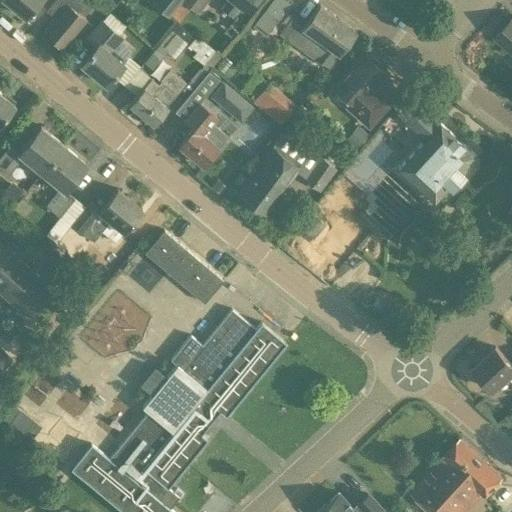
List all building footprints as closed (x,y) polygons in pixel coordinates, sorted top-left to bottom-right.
[(3,0),(24,17),(37,0),(3,0)] [(61,0),(66,4),(42,32),(61,48),(85,20),(76,12),(86,0),(85,0),(61,0)] [(173,16),(185,0),(153,0),(151,3),(168,17),(170,14),(173,16)] [(206,0),(185,0),(173,16),(179,21),(190,7),(197,12),(206,0)] [(225,0),(220,7),(233,16),(240,7),(245,0),(249,0),(256,5),(260,0),(225,0)] [(276,0),(270,0),(257,19),(271,29),(286,7),(276,0)] [(318,4),(306,19),(295,11),(279,33),(328,68),(338,55),(355,31),(318,4)] [(511,17),(494,37),(511,53),(511,17)] [(85,38),(95,47),(81,65),(105,85),(116,72),(127,80),(123,85),(125,86),(139,68),(125,57),(121,63),(110,53),(124,37),(101,18),(85,38)] [(220,54),(199,37),(198,39),(178,23),(172,30),(189,44),(188,45),(196,51),(192,56),(202,64),(193,75),(199,80),(209,68),(220,54)] [(154,49),(144,62),(150,66),(157,58),(159,60),(167,51),(170,54),(182,39),(175,32),(163,46),(159,43),(154,49)] [(372,88),(385,74),(379,69),(379,64),(373,58),(368,59),(362,54),(333,87),(350,102),(347,107),(368,126),(390,102),(379,92),(378,93),(372,88)] [(139,68),(125,86),(136,95),(129,104),(152,124),(166,107),(185,81),(169,69),(158,82),(139,68)] [(296,104),(269,81),(252,102),(280,124),(296,104)] [(218,147),(217,146),(224,139),(209,125),(217,116),(199,101),(208,91),(200,84),(175,112),(192,127),(177,145),(202,166),(218,147)] [(218,111),(243,132),(260,112),(235,91),(218,111)] [(0,93),(0,121),(14,105),(0,93)] [(438,122),(409,96),(394,113),(423,139),(397,167),(433,201),(475,155),(438,122)] [(357,125),(346,138),(357,148),(369,134),(357,125)] [(40,126),(18,153),(9,145),(0,156),(0,167),(8,174),(21,157),(40,173),(63,145),(40,126)] [(63,145),(40,173),(59,188),(45,205),(59,217),(75,198),(65,189),(86,164),(63,145)] [(299,168),(271,147),(237,194),(265,214),(299,168)] [(320,156),(303,179),(321,191),(337,168),(320,156)] [(116,189),(114,192),(104,184),(72,222),(69,220),(53,241),(57,244),(72,225),(93,241),(101,231),(114,241),(122,231),(123,232),(124,230),(141,209),(116,189)] [(307,241),(323,223),(311,212),(295,230),(307,241)] [(168,233),(164,230),(144,252),(203,302),(222,280),(213,272),(168,233)] [(327,240),(325,242),(318,236),(304,250),(313,259),(307,265),(322,277),(343,256),(327,240)] [(0,263),(14,246),(7,240),(3,245),(0,243),(0,263)] [(14,246),(0,263),(0,294),(7,300),(32,270),(17,258),(22,252),(14,246)] [(32,270),(7,300),(28,318),(58,283),(50,277),(45,282),(32,270)] [(90,443),(70,468),(73,471),(123,511),(173,511),(168,508),(178,497),(171,491),(166,487),(206,438),(200,434),(219,410),(225,415),(284,342),(281,340),(260,322),(254,328),(231,309),(201,345),(190,335),(170,359),(175,364),(141,407),(147,411),(108,458),(90,443)] [(511,364),(495,347),(472,368),(493,391),(509,375),(511,378),(511,364)] [(147,390),(160,372),(149,364),(136,383),(147,390)] [(9,423),(20,409),(11,402),(0,415),(9,423)] [(31,423),(18,414),(11,423),(23,433),(31,423)] [(436,468),(473,502),(481,493),(483,494),(500,476),(460,438),(443,457),(445,459),(436,468)] [(463,511),(473,502),(436,468),(412,494),(431,511),(463,511)] [(384,511),(383,511),(368,494),(358,503),(358,504),(353,508),(338,492),(316,511),(384,511)]
